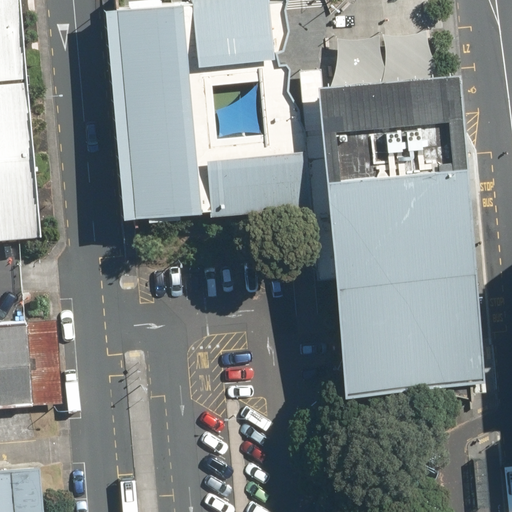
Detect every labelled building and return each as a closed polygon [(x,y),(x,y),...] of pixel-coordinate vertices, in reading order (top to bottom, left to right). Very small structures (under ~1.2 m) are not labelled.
[(0,0),(0,233),(35,231),(16,0),(0,0)] [(176,0),(109,6),(107,6),(123,216),(128,215),(307,199),(301,125),(298,117),(298,104),(287,91),(292,70),(287,63),(278,64),(276,50),(284,49),(289,27),(282,0),(176,0)] [(297,68),(301,125),(317,124),(313,83),(320,82),(319,67),(297,68)] [(320,82),(313,83),(317,124),(459,111),(455,70),(320,82)] [(484,381),(459,111),(317,124),(301,125),(307,199),(309,228),(313,275),(331,273),(341,393),(372,390),(484,381)] [(0,404),(37,401),(30,322),(0,324),(0,404)] [(487,458),(474,459),(477,505),(490,504),(487,458)] [(0,511),(41,511),(38,466),(0,469),(0,511)]
